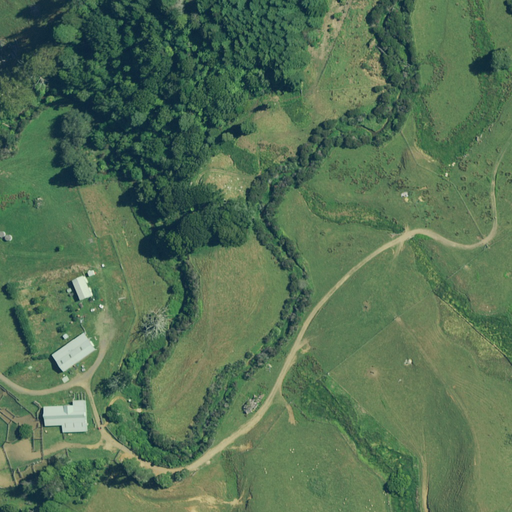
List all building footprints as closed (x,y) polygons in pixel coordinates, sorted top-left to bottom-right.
[(3,228),(0,231),(0,235),(9,242),(13,236),(3,228)] [(94,295),(87,275),(75,280),(83,299),(94,295)] [(39,281),(38,276),(23,281),(25,285),(39,281)] [(70,336),(67,333),(64,335),(67,338),(65,340),(68,345),(55,354),(66,371),(98,349),(87,332),(78,338),(74,333),(70,336)] [(87,400),(76,400),(76,405),(46,406),(46,415),(47,425),(64,425),(64,432),(89,431),(88,414),(87,400)]
